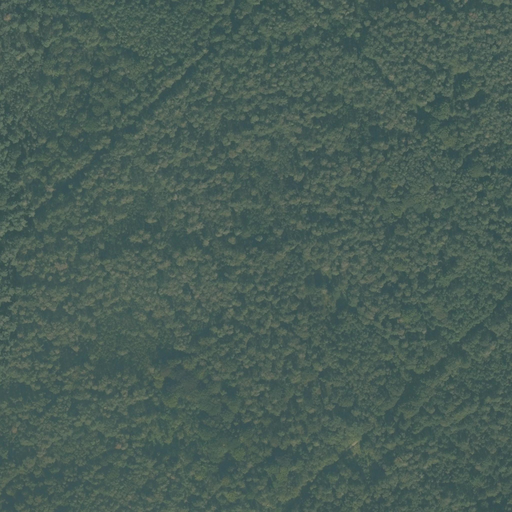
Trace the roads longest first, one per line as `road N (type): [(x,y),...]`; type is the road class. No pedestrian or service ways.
road 1 (track): [(0,243),(261,0)]
road 2 (track): [(511,289),(282,511)]
road 3 (track): [(427,116),(511,206)]
